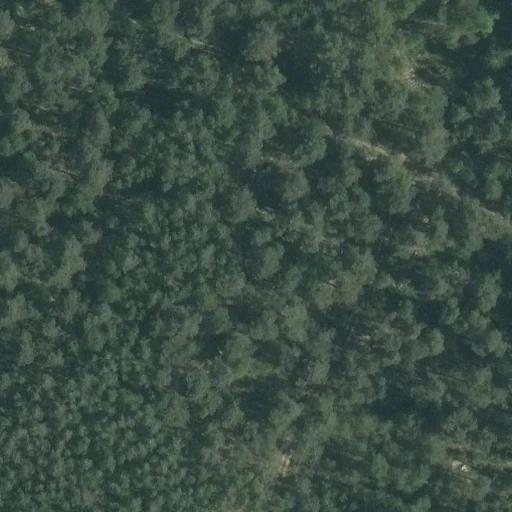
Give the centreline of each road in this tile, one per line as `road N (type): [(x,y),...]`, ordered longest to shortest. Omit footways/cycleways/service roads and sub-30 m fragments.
road 1 (track): [(111,0),(153,31),(206,50),(348,135),(511,217)]
road 2 (track): [(417,170),(267,511)]
